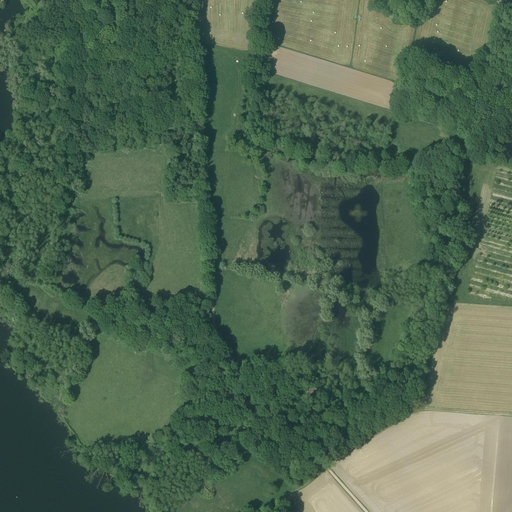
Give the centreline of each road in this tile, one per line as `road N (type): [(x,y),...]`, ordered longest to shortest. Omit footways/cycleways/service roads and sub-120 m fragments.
road 1 (track): [(200,116),(219,348),(366,511)]
road 2 (track): [(501,1),(469,154),(469,245),(419,409)]
road 3 (track): [(511,415),(405,413),(257,511)]
road 4 (track): [(219,348),(153,349),(101,324)]
